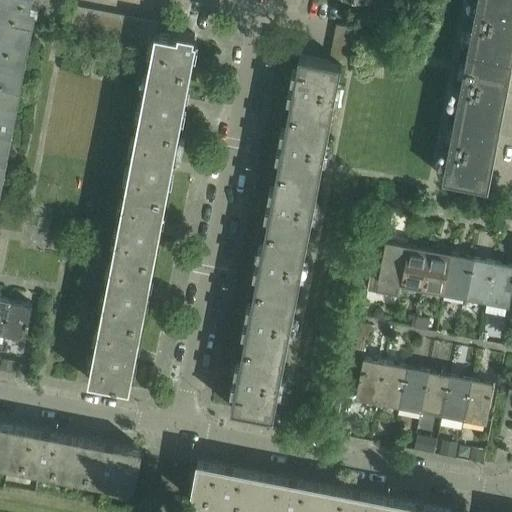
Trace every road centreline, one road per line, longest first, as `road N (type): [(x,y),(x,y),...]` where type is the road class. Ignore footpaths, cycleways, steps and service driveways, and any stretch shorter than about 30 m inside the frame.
road 1 (residential): [(177,434),(261,12),(203,0)]
road 2 (residential): [(177,434),(511,492)]
road 3 (residential): [(0,400),(177,434)]
